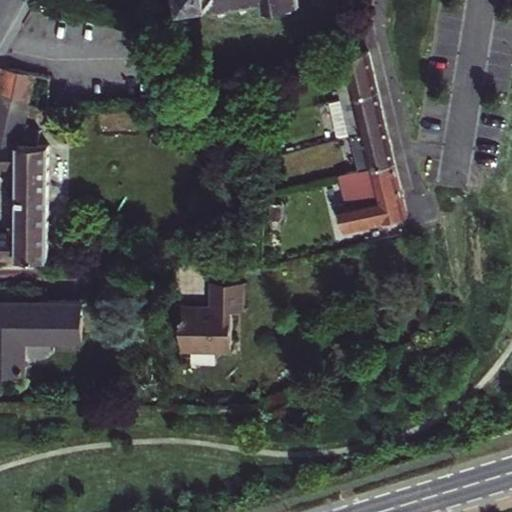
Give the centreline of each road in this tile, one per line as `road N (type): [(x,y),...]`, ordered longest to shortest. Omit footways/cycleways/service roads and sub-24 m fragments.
road 1 (unknown): [(0,275),(187,298)]
road 2 (tertiary): [(379,511),(511,472)]
